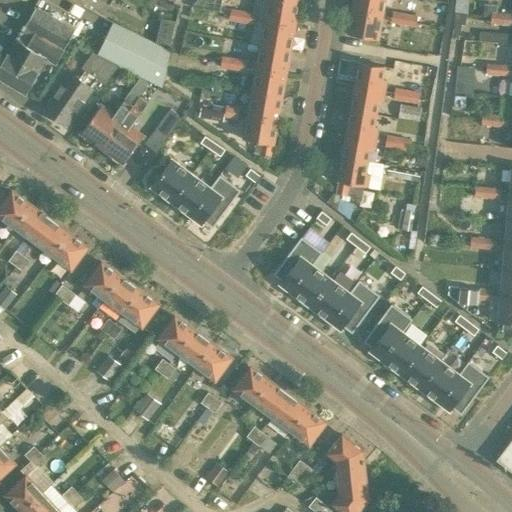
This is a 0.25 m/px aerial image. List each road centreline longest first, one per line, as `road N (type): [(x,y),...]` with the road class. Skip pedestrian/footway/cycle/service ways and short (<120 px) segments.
road 1 (residential): [(330,0),(295,185),(220,291)]
road 2 (primary): [(450,471),(220,291)]
road 3 (primary): [(220,291),(0,128)]
